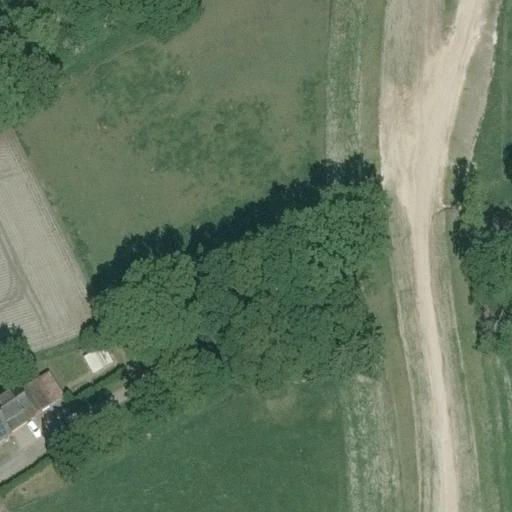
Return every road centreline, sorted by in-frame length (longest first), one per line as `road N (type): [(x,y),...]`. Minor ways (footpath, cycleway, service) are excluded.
road 1 (unclassified): [(431,0),(419,271),(442,443),(442,511)]
road 2 (track): [(0,478),(133,393),(184,335),(358,303),(385,289)]
